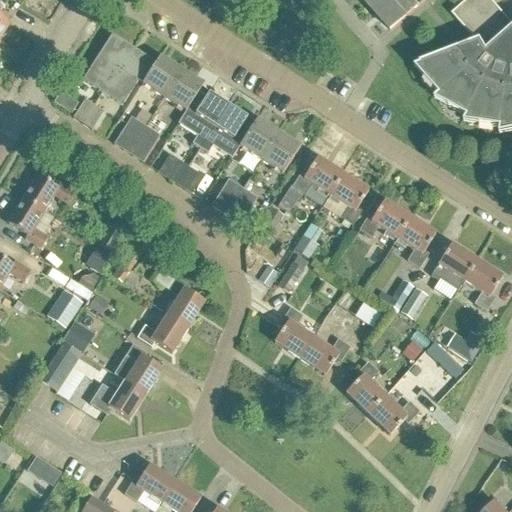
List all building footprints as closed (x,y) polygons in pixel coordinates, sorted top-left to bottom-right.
[(360,0),(374,15),(390,0),(360,0)] [(412,0),(390,0),(374,15),(391,34),(419,8),(412,0)] [(511,26),(488,0),(471,0),(452,17),(477,46),(421,67),(421,69),(415,71),(440,99),(435,103),(467,120),(464,126),(501,132),(500,138),(511,135),(511,26)] [(0,20),(0,42),(10,26),(0,20)] [(142,88),(155,67),(142,58),(138,56),(133,53),(123,46),(119,44),(111,39),(108,44),(88,74),(86,78),(82,83),(83,86),(104,99),(105,100),(116,107),(120,109),(126,102),(135,89),(137,85),(142,88)] [(163,102),(180,75),(159,61),(155,67),(142,88),(163,102)] [(185,116),(203,89),(180,75),(163,102),(185,116)] [(212,133),(229,106),(203,89),(185,116),(178,128),(196,140),(191,148),(199,153),(212,133)] [(60,105),(59,101),(55,99),(53,97),(52,98),(47,107),(46,107),(49,109),(55,113),(60,105)] [(83,132),(95,112),(87,107),(85,106),(72,125),(74,126),(83,131),(83,132)] [(238,150),(256,123),(229,106),(212,133),(199,153),(207,157),(212,150),(231,162),(238,150)] [(95,112),(83,132),(93,138),(105,119),(95,113),(95,112)] [(124,155),(141,128),(132,122),(114,149),(124,155)] [(261,165),(278,137),(256,123),(238,150),(261,165)] [(133,161),(150,134),(141,128),(124,155),(133,161)] [(150,134),(133,161),(142,167),(159,140),(150,134)] [(278,137),(261,165),(282,178),(299,151),(278,137)] [(157,175),(175,187),(187,169),(168,157),(157,175)] [(328,199),(342,178),(316,161),(305,179),(300,176),(291,191),(303,198),(310,187),(328,199)] [(187,169),(175,187),(193,199),(205,181),(187,169)] [(342,178),(328,199),(347,211),(340,222),(351,229),(361,215),(356,212),(368,195),(342,178)] [(23,203),(42,215),(52,199),(67,209),(74,198),(59,188),(56,191),(38,179),(23,203)] [(220,217),(237,190),(228,184),(211,211),(220,217)] [(230,223),(247,197),(237,190),(220,217),(230,223)] [(247,197),(230,223),(239,229),(256,203),(247,197)] [(24,242),(40,252),(47,242),(41,238),(39,237),(31,232),(36,225),(42,215),(23,203),(8,227),(26,239),(24,242)] [(395,242),(409,221),(383,205),(372,222),(368,219),(358,234),(370,241),(377,230),(395,242)] [(269,211),(253,235),(268,245),(284,220),(269,211)] [(36,225),(31,232),(39,237),(41,238),(51,221),(42,215),(36,225)] [(409,221),(395,242),(414,254),(408,265),(418,272),(427,258),(423,255),(434,237),(409,221)] [(97,248),(114,259),(127,238),(109,226),(96,247),(97,248)] [(68,269),(85,243),(72,235),(56,261),(68,269)] [(122,288),(155,242),(145,235),(112,281),(122,288)] [(304,240),(295,254),(306,260),(315,246),(304,240)] [(102,277),(114,259),(97,248),(85,267),(102,277)] [(457,292),(462,285),(475,264),(451,248),(430,280),(438,284),(440,281),(457,292)] [(0,290),(8,277),(24,287),(31,276),(14,266),(12,269),(0,261),(0,290)] [(475,264),(462,285),(482,298),(475,308),(486,316),(495,302),(489,298),(501,280),(475,264)] [(288,297),(303,274),(292,267),(277,290),(288,297)] [(266,269),(257,283),(268,290),(277,276),(266,269)] [(80,281),(76,288),(90,296),(98,282),(91,278),(80,281)] [(166,318),(188,332),(204,306),(187,295),(189,291),(175,281),(167,293),(178,299),(166,318)] [(76,288),(69,284),(64,292),(87,306),(92,297),(90,296),(76,288)] [(399,316),(414,293),(402,285),(391,302),(382,296),(378,303),(399,316)] [(412,324),(427,300),(415,293),(400,317),(412,324)] [(64,331),(79,308),(63,297),(48,320),(64,331)] [(95,300),(88,312),(100,320),(108,308),(95,300)] [(362,306),(353,320),(372,332),(380,318),(362,306)] [(299,363),(312,342),(294,329),(301,318),(290,311),(280,326),(285,328),(273,346),(299,363)] [(171,357),(188,332),(166,318),(154,337),(143,330),(136,341),(151,350),(154,346),(171,357)] [(73,327),(61,345),(64,347),(79,357),(91,339),(73,327)] [(465,346),(457,357),(466,364),(468,366),(483,345),(480,342),(471,336),(465,346)] [(312,342),(299,363),(324,379),(335,362),(340,365),(349,350),(337,343),(331,353),(312,342)] [(411,346),(402,358),(412,366),(421,354),(411,346)] [(64,347),(39,384),(54,394),(79,357),(64,347)] [(124,385),(145,399),(161,374),(144,362),(147,357),(132,347),(124,360),(135,367),(124,385)] [(462,374),(433,347),(425,355),(454,382),(462,374)] [(368,418),(385,400),(369,384),(378,375),(368,366),(356,378),(360,383),(346,397),(368,418)] [(23,369),(14,383),(22,388),(31,374),(23,369)] [(362,452),(381,431),(324,382),(305,403),(362,452)] [(128,424),(145,399),(124,385),(115,398),(101,389),(89,408),(107,419),(111,413),(128,424)] [(385,400),(368,418),(389,438),(403,424),(407,428),(419,416),(410,406),(401,415),(385,400)] [(32,461),(24,473),(38,482),(46,469),(32,461)] [(161,506),(174,485),(149,469),(138,486),(133,483),(124,498),(135,505),(143,494),(161,506)] [(174,485),(161,506),(170,511),(193,511),(200,502),(174,485)] [(109,511),(91,501),(84,511),(109,511)]
